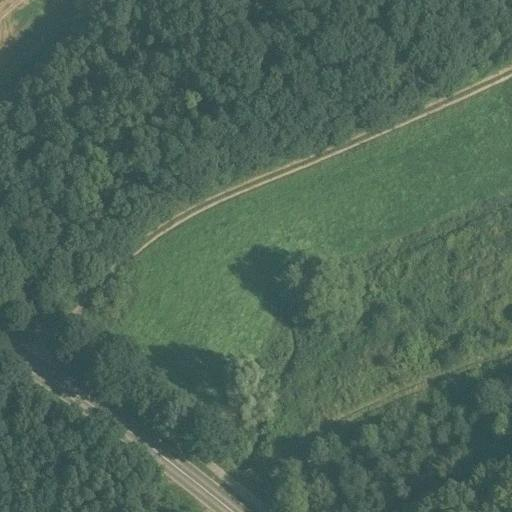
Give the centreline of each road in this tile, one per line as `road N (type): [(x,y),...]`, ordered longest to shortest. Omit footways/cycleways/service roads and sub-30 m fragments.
road 1 (track): [(511,74),(196,210),(103,282),(48,347)]
road 2 (tertiary): [(0,344),(230,511)]
road 3 (track): [(265,511),(48,347)]
road 4 (track): [(100,0),(0,92)]
